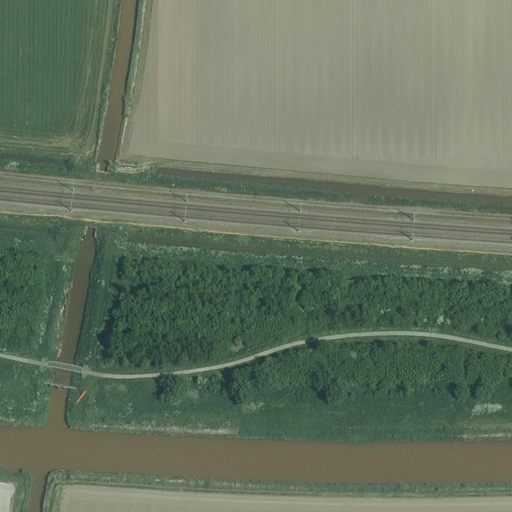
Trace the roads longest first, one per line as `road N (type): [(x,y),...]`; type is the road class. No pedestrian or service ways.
road 1 (track): [(511,255),(0,212)]
road 2 (track): [(511,218),(0,175)]
road 3 (track): [(112,223),(89,372)]
road 4 (track): [(68,219),(41,363)]
